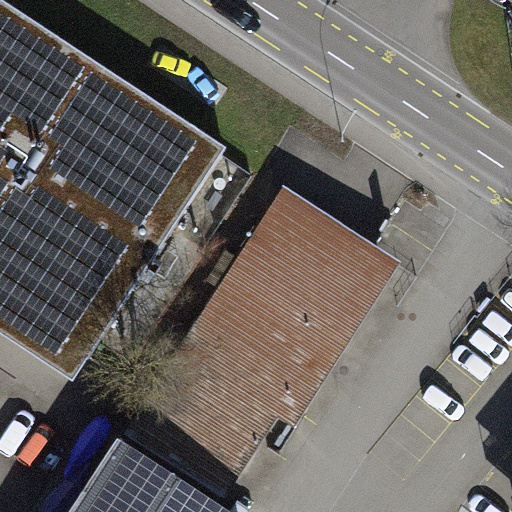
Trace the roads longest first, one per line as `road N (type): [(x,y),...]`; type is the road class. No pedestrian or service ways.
road 1 (tertiary): [(240,0),(511,179)]
road 2 (unknown): [(511,187),(348,438)]
road 3 (unknown): [(437,511),(511,407)]
